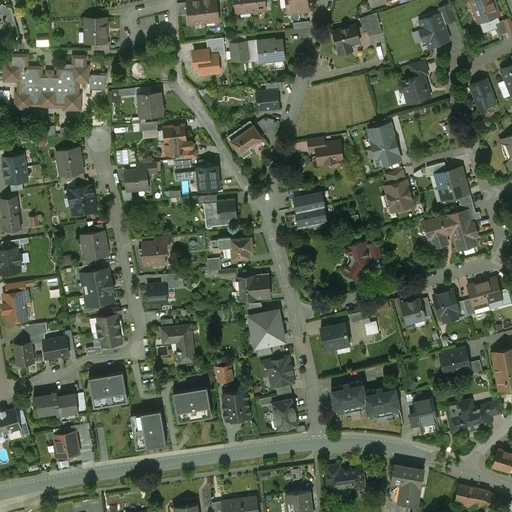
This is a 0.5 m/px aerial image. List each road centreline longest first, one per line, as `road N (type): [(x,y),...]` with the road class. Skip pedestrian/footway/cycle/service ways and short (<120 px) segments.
road 1 (residential): [(6,395),(140,351),(98,140)]
road 2 (tertiary): [(317,443),(0,495)]
road 3 (residential): [(328,0),(282,139),(267,221)]
road 4 (residential): [(506,258),(296,315)]
road 5 (residential): [(267,221),(178,80)]
road 6 (tertiary): [(470,470),(380,445),(317,443)]
road 7 (residential): [(475,148),(448,73),(511,47)]
road 8 (residential): [(296,315),(317,443)]
